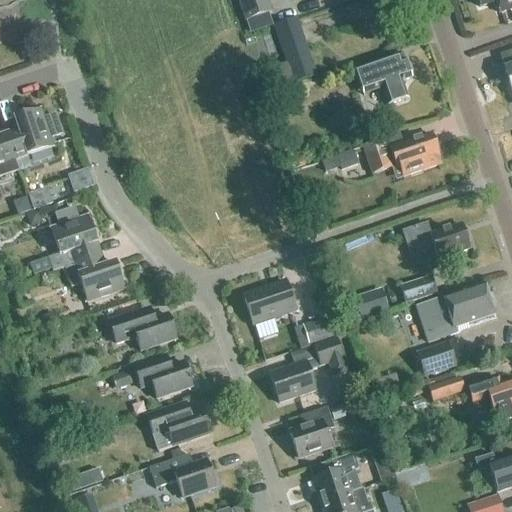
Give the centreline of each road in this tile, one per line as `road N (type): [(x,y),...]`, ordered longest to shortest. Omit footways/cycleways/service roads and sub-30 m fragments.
road 1 (unclassified): [(0,93),(72,72),(114,199),(159,258),(202,281)]
road 2 (tertiary): [(511,236),(432,0)]
road 3 (unclassified): [(277,511),(202,281)]
